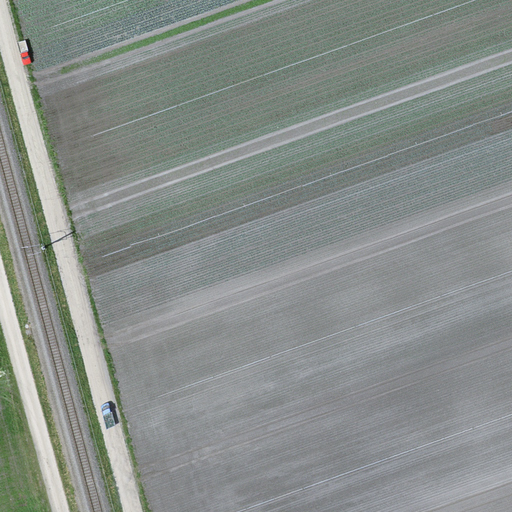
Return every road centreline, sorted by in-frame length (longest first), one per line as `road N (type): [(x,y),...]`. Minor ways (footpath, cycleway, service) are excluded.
road 1 (track): [(133,511),(0,10)]
road 2 (track): [(60,511),(0,283)]
